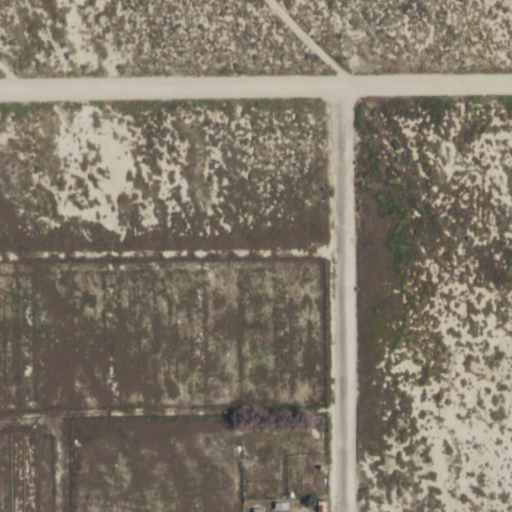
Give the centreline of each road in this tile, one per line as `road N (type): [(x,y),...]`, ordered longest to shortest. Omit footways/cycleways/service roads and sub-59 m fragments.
road 1 (residential): [(511,86),(0,90)]
road 2 (residential): [(346,511),(342,89)]
